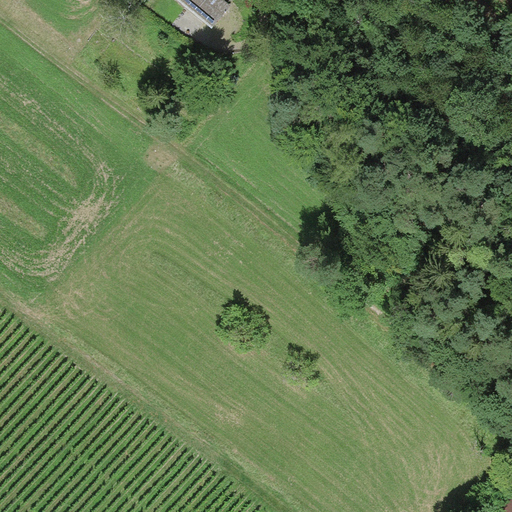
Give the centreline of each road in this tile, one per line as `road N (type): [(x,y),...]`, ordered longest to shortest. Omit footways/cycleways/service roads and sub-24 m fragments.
road 1 (track): [(0,19),(306,252),(511,422)]
road 2 (track): [(0,294),(285,511)]
